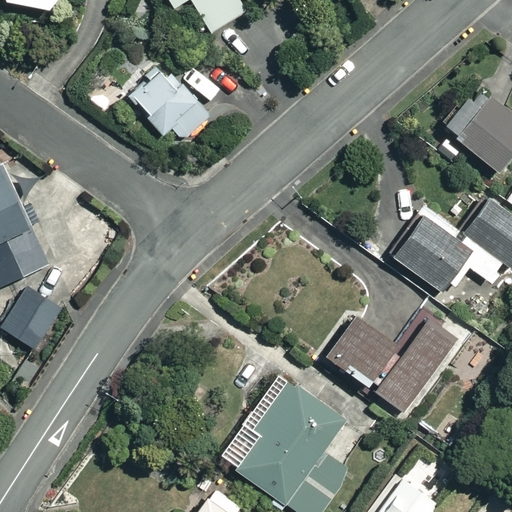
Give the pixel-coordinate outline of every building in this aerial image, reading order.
[(6,0),(10,12),(48,23),(69,0),(6,0)] [(171,0),(180,13),(194,4),(225,54),(260,33),(239,0),(171,0)] [(176,64),(133,98),(173,148),(216,113),(176,64)] [(511,112),(488,94),(456,137),(504,172),(511,160),(511,112)] [(28,164),(0,174),(0,285),(69,255),(28,164)] [(511,212),(498,204),(476,239),(511,261),(511,212)] [(423,218),(394,260),(444,294),(473,252),(423,218)] [(24,286),(0,328),(0,330),(28,346),(53,302),(24,286)] [(328,361),(400,412),(454,337),(426,317),(401,351),(357,320),(328,361)] [(258,448),(239,475),(294,511),(318,511),(348,468),(325,453),(347,421),(284,380),(244,440),(258,448)] [(404,479),(381,511),(435,511),(441,504),(404,479)] [(229,511),(209,498),(199,511),(229,511)]
